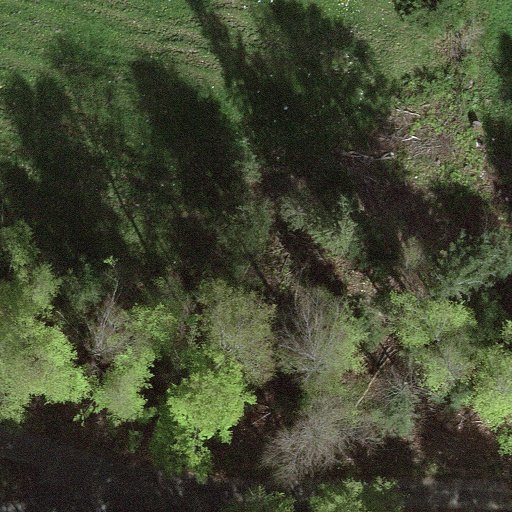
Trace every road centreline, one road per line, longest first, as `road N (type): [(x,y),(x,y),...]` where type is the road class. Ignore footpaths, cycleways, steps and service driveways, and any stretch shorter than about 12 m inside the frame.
road 1 (unclassified): [(511,498),(196,498)]
road 2 (unclassified): [(196,498),(0,448)]
road 3 (unclassified): [(196,498),(0,511)]
